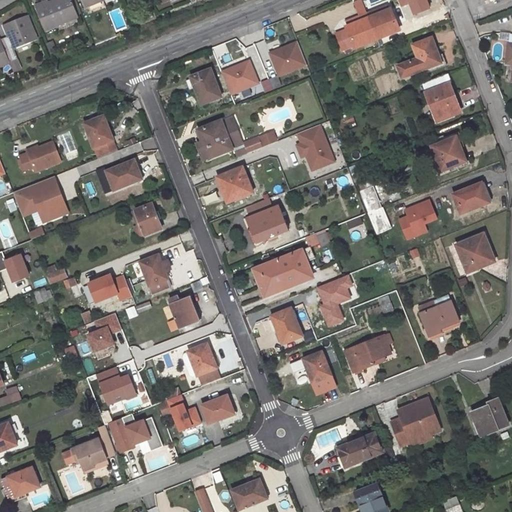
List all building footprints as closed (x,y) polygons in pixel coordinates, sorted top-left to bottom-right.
[(47,1),(35,6),(45,31),(78,17),(71,0),(60,0),(57,1),(56,0),(55,0),(48,3),(47,1)] [(348,26),(346,27),(347,29),(354,46),(355,48),(377,39),(367,13),(361,0),(359,0),(354,2),(360,16),(361,21),(348,26)] [(398,0),(401,6),(409,3),(413,14),(429,7),(426,0),(398,0)] [(374,10),(367,13),(377,39),(399,31),(390,9),(381,13),(376,15),(374,10)] [(8,37),(1,40),(6,53),(9,62),(18,59),(14,49),(37,40),(28,16),(5,25),(5,26),(9,36),(8,37)] [(348,26),(361,21),(360,16),(346,21),(348,26)] [(347,29),(336,34),(342,51),(354,46),(347,29)] [(0,66),(6,64),(10,74),(14,72),(10,63),(9,62),(6,53),(1,40),(0,38),(0,66)] [(417,59),(397,66),(402,78),(415,73),(441,63),(438,56),(432,38),(412,45),(417,59)] [(279,75),(307,64),(298,42),(270,53),(279,75)] [(441,63),(415,73),(417,76),(446,65),(442,55),(438,56),(441,63)] [(18,59),(9,62),(10,63),(14,72),(22,69),(18,59)] [(231,94),(258,83),(249,61),(222,72),(231,94)] [(221,97),(211,69),(191,77),(191,79),(195,87),(201,105),(221,97)] [(271,89),(280,86),(277,77),(268,79),(271,89)] [(191,79),(186,81),(189,89),(195,87),(191,79)] [(264,93),(270,90),(267,80),(260,82),(264,93)] [(449,84),(426,93),(436,121),(460,112),(449,84)] [(104,116),(85,123),(94,147),(95,147),(99,157),(116,150),(112,140),(112,141),(108,132),(110,132),(104,116)] [(221,121),(198,130),(203,141),(206,149),(208,148),(212,157),(232,149),(232,147),(230,142),(240,138),(232,117),(222,121),(221,121)] [(334,162),(319,125),(298,134),(302,144),(306,155),(312,170),(334,162)] [(273,132),(263,136),(267,146),(277,142),(273,132)] [(456,137),(432,147),(441,171),(455,166),(456,169),(461,167),(460,164),(463,163),(458,150),(461,148),(456,137)] [(240,138),(230,142),(232,147),(242,143),(240,138)] [(203,141),(197,144),(203,160),(209,158),(206,149),(203,141)] [(28,154),(20,157),(25,170),(33,167),(35,172),(62,161),(54,142),(27,152),(28,154)] [(302,144),(297,145),(302,157),(306,155),(302,144)] [(461,148),(458,150),(463,163),(466,162),(461,148)] [(238,157),(247,153),(246,149),(236,152),(238,157)] [(133,160),(106,171),(114,191),(142,179),(138,168),(136,169),(133,160)] [(243,167),(217,177),(228,203),(228,204),(236,201),(235,200),(253,193),(243,167)] [(45,192),(55,188),(66,214),(69,212),(55,176),(41,181),(45,192)] [(370,180),(359,185),(361,191),(369,213),(381,208),(370,180)] [(41,181),(14,193),(22,214),(42,206),(48,221),(66,214),(55,188),(45,192),(41,181)] [(479,184),(453,194),(461,214),(489,202),(485,191),(482,192),(479,184)] [(250,217),(273,208),(269,198),(246,208),(250,217)] [(428,231),(425,223),(437,218),(430,200),(405,210),(407,217),(399,220),(403,232),(411,229),(417,231),(418,235),(428,231)] [(152,203),(135,210),(141,225),(135,228),(139,237),(145,235),(162,228),(152,203)] [(254,227),(251,228),(256,240),(269,234),(270,238),(279,235),(278,232),(288,229),(278,205),(273,208),(250,217),(254,227)] [(42,206),(22,214),(23,216),(39,210),(44,222),(48,221),(42,206)] [(369,213),(368,213),(377,234),(391,228),(382,207),(381,208),(369,213)] [(411,229),(403,232),(406,239),(418,235),(417,231),(411,229)] [(36,231),(30,233),(32,239),(38,237),(36,231)] [(326,232),(306,240),(309,247),(311,247),(320,243),(321,246),(330,242),(326,232)] [(257,243),(270,238),(269,234),(256,240),(257,243)] [(484,234),(456,245),(467,273),(478,268),(477,267),(494,259),(484,234)] [(309,247),(302,250),(307,261),(315,258),(311,247),(309,247)] [(419,255),(417,249),(411,252),(413,258),(419,255)] [(266,264),(254,269),(265,297),(289,287),(288,285),(313,275),(307,261),(302,250),(272,262),(269,256),(264,258),(266,264)] [(0,271),(9,268),(14,281),(29,274),(21,254),(6,260),(2,251),(0,251),(0,271)] [(159,255),(141,262),(150,286),(153,293),(171,286),(165,271),(170,269),(167,262),(162,264),(159,255)] [(494,259),(477,267),(478,268),(495,261),(494,259)] [(56,272),(54,267),(46,270),(48,275),(56,272)] [(67,277),(63,269),(56,272),(48,275),(51,283),(67,277)] [(96,302),(118,293),(120,300),(130,296),(123,276),(112,280),(110,275),(88,283),(96,302)] [(349,299),(345,288),(352,285),(348,276),(318,288),(325,305),(321,306),(329,326),(344,320),(337,303),(349,299)] [(35,288),(46,284),(43,277),(32,281),(35,288)] [(77,284),(75,277),(68,280),(71,287),(77,284)] [(467,284),(465,278),(458,280),(460,286),(467,284)] [(77,284),(71,287),(75,298),(82,295),(77,284)] [(39,290),(34,292),(39,303),(44,301),(39,290)] [(381,306),(366,311),(369,320),(384,314),(394,310),(388,295),(379,299),(381,306)] [(436,307),(420,314),(429,336),(441,332),(440,329),(459,321),(449,295),(434,301),(436,307)] [(178,296),(169,300),(180,328),(182,328),(198,321),(189,297),(179,301),(178,296)] [(434,301),(418,308),(420,314),(436,307),(434,301)] [(148,303),(138,306),(140,312),(150,309),(148,303)] [(133,306),(124,309),(127,319),(137,317),(133,306)] [(291,308),(271,316),(272,317),(270,317),(276,331),(277,330),(283,344),(303,336),(291,308)] [(394,310),(384,314),(387,321),(396,317),(394,310)] [(90,312),(82,315),(85,323),(93,320),(90,312)] [(96,322),(99,330),(89,334),(96,352),(114,344),(110,334),(121,329),(115,314),(96,322)] [(314,339),(326,335),(320,317),(308,321),(314,339)] [(389,334),(384,336),(387,344),(392,342),(389,334)] [(384,335),(345,350),(354,372),(375,364),(373,361),(384,356),(385,356),(381,348),(388,345),(387,344),(384,336),(384,335)] [(207,344),(188,351),(188,352),(197,375),(198,375),(199,375),(202,383),(219,376),(216,368),(212,359),(213,358),(207,344)] [(388,345),(381,348),(385,356),(391,354),(388,345)] [(73,346),(65,349),(70,361),(78,358),(73,346)] [(322,351),(304,358),(308,367),(306,368),(312,383),(332,375),(322,351)] [(184,354),(182,357),(190,375),(193,377),(197,375),(188,352),(184,354)] [(26,363),(36,359),(33,353),(23,357),(26,363)] [(116,367),(97,375),(108,404),(126,397),(127,399),(136,395),(128,374),(120,377),(116,367)] [(8,396),(0,399),(0,403),(1,407),(20,400),(15,387),(6,390),(8,396)] [(185,404),(181,394),(168,399),(181,431),(202,422),(196,407),(187,411),(184,404),(185,404)] [(233,414),(230,405),(231,405),(228,395),(202,405),(209,424),(233,414)] [(441,430),(428,399),(398,411),(401,418),(391,422),(401,446),(411,442),(410,439),(429,431),(430,434),(441,430)] [(509,426),(498,399),(485,404),(486,406),(471,412),(481,436),(509,426)] [(165,402),(159,405),(163,416),(170,414),(165,402)] [(124,417),(123,417),(127,427),(135,424),(132,414),(129,415),(124,417)] [(123,417),(109,423),(118,445),(116,446),(118,452),(120,451),(121,452),(135,447),(134,444),(127,427),(123,417)] [(151,417),(135,424),(127,427),(134,444),(146,440),(150,451),(162,447),(151,417)] [(0,451),(18,445),(9,423),(0,426),(0,451)] [(102,437),(72,449),(77,461),(80,460),(84,471),(95,466),(94,464),(107,459),(107,458),(116,454),(105,425),(99,427),(102,437)] [(413,446),(432,438),(430,434),(429,431),(410,439),(411,442),(413,446)] [(511,442),(507,432),(500,435),(504,445),(511,442)] [(345,467),(382,452),(375,433),(338,447),(345,467)] [(107,459),(94,464),(95,466),(96,468),(109,463),(107,459)] [(32,467),(1,480),(10,502),(18,499),(16,494),(25,491),(25,492),(40,486),(32,467)] [(267,498),(263,487),(261,488),(258,480),(232,490),(239,510),(267,498)] [(384,511),(388,511),(376,483),(355,492),(361,504),(365,503),(369,511),(384,511)] [(203,489),(195,492),(201,507),(209,504),(203,489)] [(460,504),(457,496),(443,502),(445,510),(460,504)] [(369,511),(365,503),(361,504),(363,511),(369,511)]
